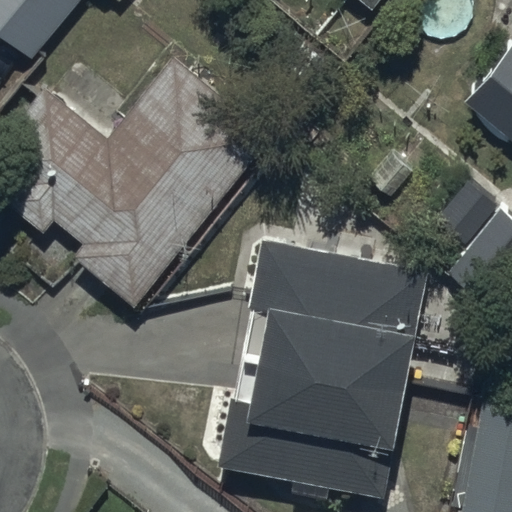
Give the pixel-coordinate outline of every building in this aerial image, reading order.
[(0,0),(0,17),(37,47),(74,0),(0,0)] [(511,36),(468,91),(511,126),(511,36)] [(70,252),(136,304),(276,126),(172,44),(108,126),(45,77),(0,134),(0,187),(42,220),(56,213),(84,235),(70,252)] [(511,273),(511,204),(470,172),(435,216),(467,241),(450,263),(494,296),(511,273)] [(234,388),(221,453),(294,471),(291,483),(327,492),(331,476),(384,489),(430,261),(265,228),(251,297),(259,299),(251,340),(262,343),(252,392),(234,388)] [(511,395),(488,390),(464,501),(511,511),(511,395)]
